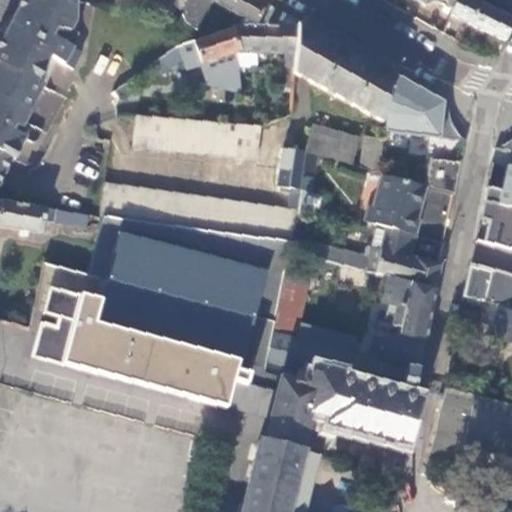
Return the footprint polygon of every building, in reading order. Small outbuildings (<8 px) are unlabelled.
[(69,0),(20,0),(13,15),(13,20),(7,32),(3,34),(0,40),(0,121),(42,126),(49,126),(85,54),(92,3),(85,2),(69,0)] [(114,0),(113,6),(136,9),(138,0),(114,0)] [(259,0),(190,0),(190,1),(186,9),(192,13),(188,20),(182,16),(182,22),(193,27),(206,0),(209,0),(236,14),(227,32),(237,28),(237,25),(256,26),(268,4),(259,0)] [(455,11),(460,0),(412,0),(426,7),(436,2),(455,11)] [(504,41),(511,24),(511,19),(483,5),(472,0),(460,0),(455,11),(443,34),(454,40),(464,21),(504,41)] [(511,0),(485,0),(483,5),(511,19),(511,0)] [(289,16),(268,4),(256,26),(284,25),(289,16)] [(284,25),(256,26),(237,25),(237,28),(237,52),(256,52),(287,53),(285,86),(292,87),(293,75),(298,26),(299,21),(292,18),(289,16),(284,25)] [(395,80),(298,26),(293,75),(379,123),(388,93),(395,80)] [(179,62),(183,74),(199,68),(205,87),(240,94),(238,68),(237,52),(237,28),(227,32),(181,47),(112,94),(117,98),(117,97),(120,100),(131,93),(150,82),(179,62)] [(256,52),(237,52),(238,68),(255,69),(256,52)] [(391,94),(385,135),(464,143),(465,142),(459,136),(457,133),(453,125),(452,122),(450,118),(449,113),(449,108),(431,98),(433,96),(419,89),(397,77),(395,80),(388,93),(391,94)] [(131,115),(115,117),(116,136),(133,134),(131,115)] [(259,128),(136,116),(131,148),(256,159),(259,128)] [(29,165),(49,126),(42,126),(0,121),(0,179),(9,162),(23,168),(29,165)] [(306,155),(351,167),(359,140),(313,127),(306,155)] [(379,174),(384,143),(366,137),(360,169),(379,174)] [(511,138),(511,139),(510,140),(508,141),(506,142),(504,143),(502,144),(500,145),(499,145),(497,146),(496,146),(494,147),(494,148),(511,151),(511,138)] [(299,191),(306,155),(286,149),(286,151),(283,150),(276,187),(284,188),(283,192),(291,193),(291,189),(299,191)] [(461,162),(431,157),(425,186),(454,194),(461,162)] [(425,186),(383,175),(375,209),(368,208),(364,224),(415,238),(419,223),(417,222),(425,186)] [(287,212),(103,186),(99,217),(101,217),(289,243),(290,241),(295,213),(287,212)] [(295,213),(299,191),(291,189),(291,193),(287,212),(295,213)] [(84,226),(86,217),(3,203),(0,218),(0,225),(41,233),(45,220),(84,226)] [(289,243),(101,217),(85,276),(104,281),(97,303),(48,289),(41,314),(52,317),(42,361),(223,409),(229,385),(275,397),(279,383),(287,385),(289,374),(276,371),(273,381),(259,378),(262,368),(267,351),(281,355),(285,338),(272,334),(287,253),(289,243)] [(476,242),(505,249),(509,228),(480,221),(476,242)] [(381,251),(386,233),(376,230),(372,249),(381,251)] [(369,259),(351,255),(348,269),(387,280),(434,292),(440,267),(410,259),(403,257),(407,239),(386,233),(381,251),(372,249),(369,259)] [(403,257),(410,259),(414,240),(407,239),(403,257)] [(351,255),(290,241),(289,243),(287,253),(310,259),(348,269),(351,255)] [(310,259),(287,253),(272,334),(285,338),(294,340),(298,324),(310,259)] [(511,278),(470,268),(464,298),(490,304),(511,309),(511,278)] [(426,335),(434,292),(387,280),(382,306),(396,310),(392,327),(397,329),(426,335)] [(511,309),(490,304),(485,324),(499,327),(496,339),(511,342),(510,347),(511,347),(511,309)] [(357,338),(298,324),(294,340),(353,353),(357,338)] [(419,369),(426,335),(397,329),(393,347),(374,343),(371,357),(419,369)] [(410,400),(419,369),(371,357),(353,353),(294,340),(285,338),(281,355),(267,351),(262,368),(276,371),(289,374),(307,378),(316,380),(318,369),(338,374),(336,383),(410,400)] [(417,402),(410,400),(336,383),(338,374),(318,369),(316,380),(307,378),(304,389),(287,385),(279,383),(275,397),(269,421),(264,443),(258,442),(241,511),(288,511),(312,416),(327,419),(325,429),(408,446),(417,402)] [(229,385),(223,409),(269,421),(275,397),(229,385)] [(511,455),(511,408),(444,391),(440,408),(430,454),(463,461),(467,445),(511,455)] [(327,419),(312,416),(288,511),(307,511),(321,460),(317,459),(325,429),(327,419)]
